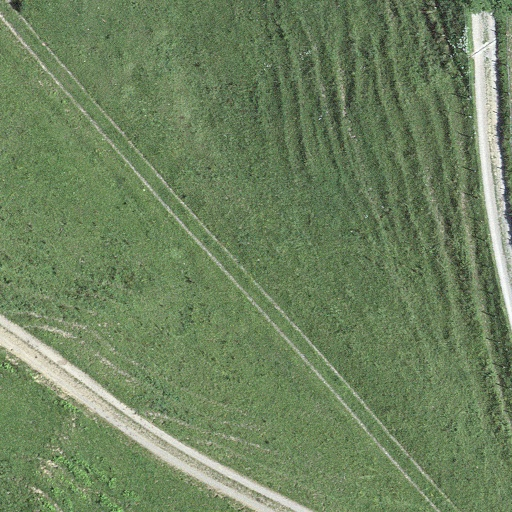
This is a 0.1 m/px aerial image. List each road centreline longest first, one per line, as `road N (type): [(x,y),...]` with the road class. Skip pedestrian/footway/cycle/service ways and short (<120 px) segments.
road 1 (track): [(449,511),(0,18)]
road 2 (track): [(0,329),(181,457),(292,511)]
road 3 (track): [(511,253),(490,156),(482,0)]
